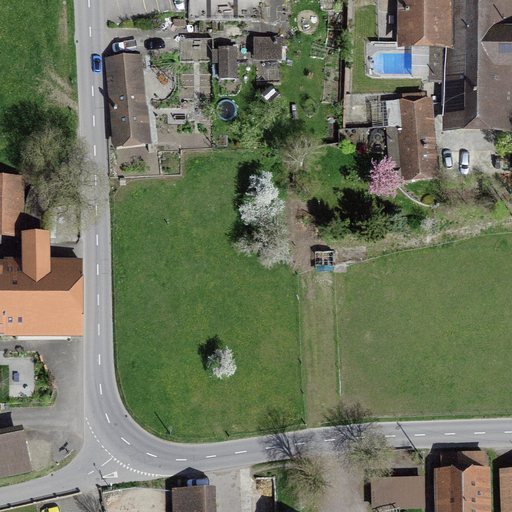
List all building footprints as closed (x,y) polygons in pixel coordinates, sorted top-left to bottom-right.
[(188,0),(189,21),(264,21),(263,0),(188,0)] [(511,0),(408,0),(408,44),(431,44),(431,82),(454,83),(454,122),(501,123),(502,63),(511,63),(511,0)] [(279,40),(255,40),(256,60),(280,60),(279,40)] [(235,50),(220,50),(220,80),(235,80),(235,50)] [(137,57),(107,60),(116,141),(145,138),(143,109),(136,110),(132,72),(139,71),(137,57)] [(404,102),(396,102),(396,126),(405,126),(410,178),(429,176),(423,105),(404,107),(404,102)] [(16,184),(0,183),(0,233),(16,233),(16,184)] [(0,327),(80,328),(80,273),(47,273),(47,241),(48,241),(48,207),(24,207),(24,241),(25,241),(25,273),(0,272),(0,327)] [(0,477),(25,472),(17,435),(0,438),(0,477)] [(485,456),(444,457),(445,511),(486,511),(486,507),(480,508),(479,483),(486,483),(485,456)] [(426,503),(425,470),(371,472),(373,505),(426,503)] [(205,511),(205,493),(180,493),(180,511),(205,511)]
